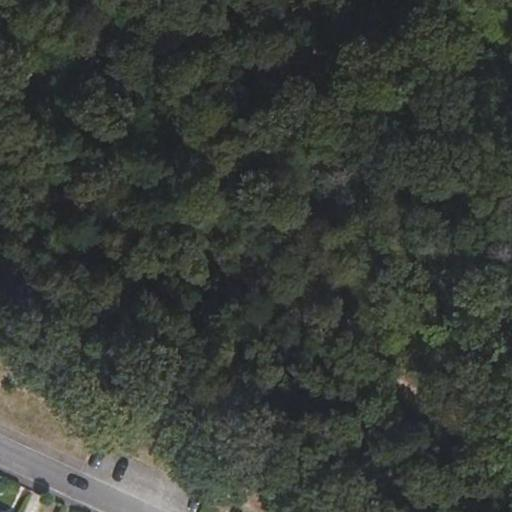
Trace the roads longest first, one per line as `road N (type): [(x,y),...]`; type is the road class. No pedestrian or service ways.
road 1 (track): [(0,181),(243,275),(486,438),(511,447)]
road 2 (residential): [(128,511),(0,452)]
